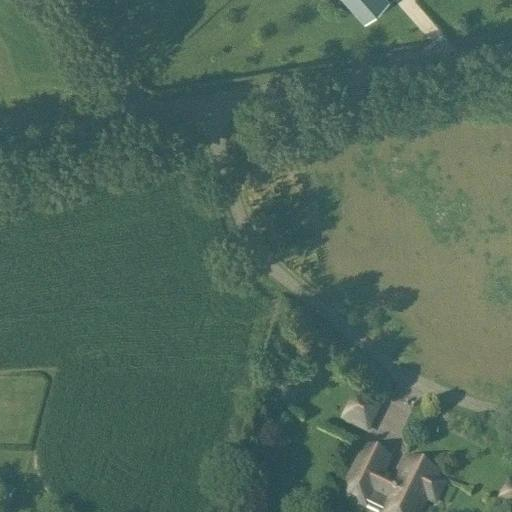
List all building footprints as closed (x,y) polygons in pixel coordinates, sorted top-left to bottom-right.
[(345,0),(359,15),(375,0),(345,0)] [(371,434),(384,406),(357,394),(344,421),(371,434)] [(389,461),(364,450),(342,496),(367,508),(369,504),(385,511),(384,511),(419,511),(437,476),(408,462),(398,483),(381,476),(389,461)] [(511,511),(511,482),(508,480),(496,507),(507,511),(511,511)] [(7,511),(15,490),(0,484),(0,510),(5,511),(7,511)]
